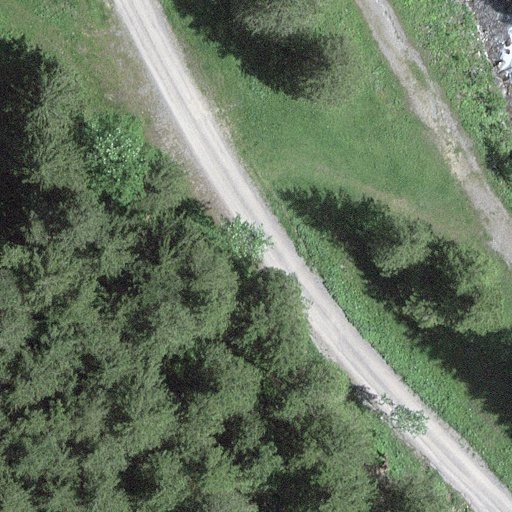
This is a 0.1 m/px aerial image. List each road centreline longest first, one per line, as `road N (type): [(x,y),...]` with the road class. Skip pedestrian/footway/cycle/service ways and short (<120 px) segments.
road 1 (track): [(212,145),(276,251),(351,349),(509,511)]
road 2 (track): [(478,193),(405,205),(212,145)]
road 3 (track): [(137,0),(212,145)]
